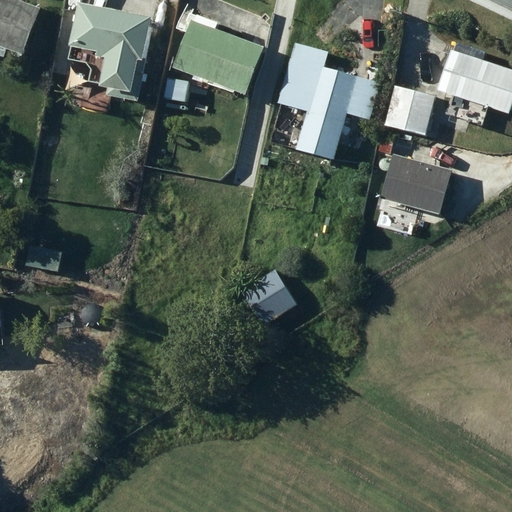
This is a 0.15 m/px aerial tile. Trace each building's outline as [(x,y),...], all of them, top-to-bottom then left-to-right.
[(0,0),(0,56),(7,59),(10,52),(40,63),(59,15),(18,0),(0,0)] [(112,58),(111,62),(122,64),(116,99),(150,106),(150,101),(148,100),(155,66),(159,67),(167,24),(88,9),(86,17),(81,16),(75,47),(84,49),(84,53),(112,58)] [(193,70),(191,74),(263,102),(281,55),(229,35),(231,30),(192,15),(186,32),(194,35),(182,66),(193,70)] [(317,114),(307,155),(345,164),(356,116),(379,122),(388,84),(332,71),(336,54),(303,47),(299,62),(296,61),(286,107),(317,114)] [(449,89),(461,93),(459,98),(511,115),(511,71),(471,57),(467,69),(457,66),(449,89)] [(99,97),(104,67),(70,62),(65,102),(98,107),(99,97)] [(175,80),(171,101),(192,105),(196,84),(175,80)] [(392,110),(388,128),(432,139),(442,99),(405,90),(399,112),(392,110)] [(457,174),(394,156),(381,201),(444,218),(457,174)] [(334,246),(333,260),(348,262),(350,248),(334,246)] [(32,268),(65,273),(68,254),(36,248),(32,268)] [(277,271),(242,294),(266,329),(300,305),(277,271)]
